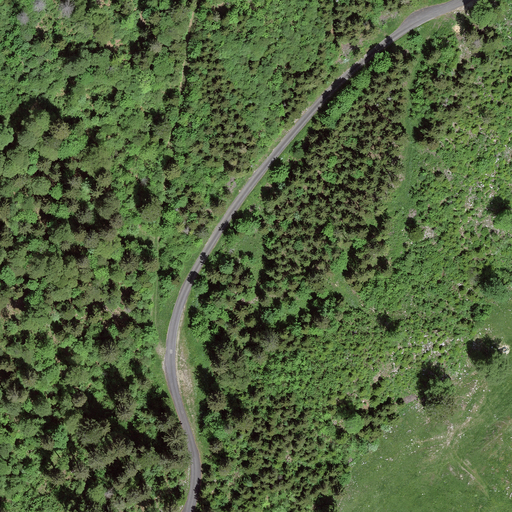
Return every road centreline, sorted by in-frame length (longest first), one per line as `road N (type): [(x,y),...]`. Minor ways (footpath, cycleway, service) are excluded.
road 1 (unclassified): [(467,0),(396,33),(329,91),(220,226),(172,333),(169,371),(196,458),(188,511)]
road 2 (track): [(169,371),(155,344),(159,225),(200,0)]
